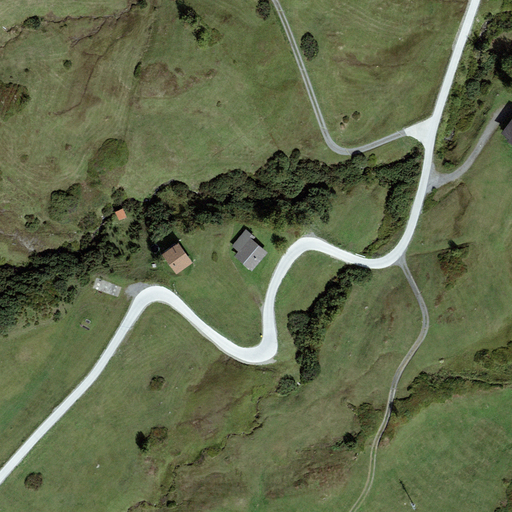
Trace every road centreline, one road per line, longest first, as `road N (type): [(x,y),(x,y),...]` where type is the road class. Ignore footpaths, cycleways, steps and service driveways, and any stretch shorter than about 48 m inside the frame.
road 1 (unclassified): [(0,476),(90,382),(142,298),(155,292),(182,305),(215,339),(246,356),(265,350),(282,266),(297,250),(317,245),(365,264),(387,263),(401,250),(476,0)]
road 2 (track): [(355,511),(373,486),(379,437),(426,330),(401,250)]
road 3 (track): [(434,136),(419,129),(355,152),(331,148),(275,0)]
